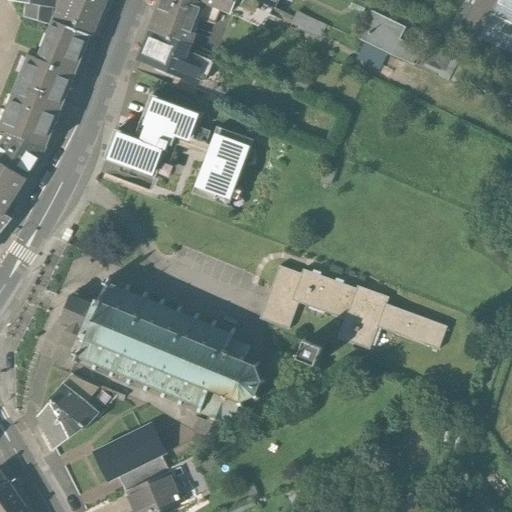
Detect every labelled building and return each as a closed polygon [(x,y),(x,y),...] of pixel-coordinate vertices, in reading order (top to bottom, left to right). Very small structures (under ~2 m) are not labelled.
[(54,0),(9,0),(9,1),(28,4),(53,8),(54,0)] [(62,0),(54,20),(92,35),(106,0),(62,0)] [(203,5),(190,0),(164,0),(152,32),(169,39),(170,37),(189,45),(200,18),(214,23),(219,11),(203,5)] [(208,0),(208,1),(205,0),(203,5),(219,11),(230,15),(235,0),(208,0)] [(279,0),(257,0),(275,8),(279,0)] [(511,0),(480,0),(466,29),(511,52),(511,0)] [(53,8),(28,4),(27,17),(48,23),(53,8)] [(326,25),(297,12),(291,24),(320,38),(326,25)] [(389,19),(379,14),(365,43),(387,54),(390,55),(404,28),(388,21),(389,19)] [(54,20),(35,68),(73,83),(92,35),(54,20)] [(152,32),(139,62),(178,77),(178,76),(198,85),(206,66),(184,58),(189,45),(170,37),(169,39),(152,32)] [(387,54),(365,43),(357,58),(379,69),(387,54)] [(35,68),(25,64),(0,129),(0,130),(8,133),(10,134),(48,149),(73,83),(35,68)] [(204,114),(152,95),(136,137),(116,130),(105,160),(156,179),(172,137),(192,144),(204,114)] [(254,141),(218,127),(193,193),(229,207),(254,141)] [(10,134),(8,133),(0,143),(0,162),(28,180),(48,149),(10,134)] [(28,180),(0,162),(0,211),(6,215),(28,180)] [(0,233),(12,219),(6,215),(0,211),(0,233)] [(357,289),(304,269),(303,274),(281,265),(261,319),(289,330),(299,303),(345,321),(338,339),(370,350),(379,327),(438,350),(447,327),(387,305),(390,298),(358,286),(357,289)] [(161,305),(146,299),(149,294),(146,293),(143,298),(129,292),(131,287),(129,285),(126,291),(111,284),(113,279),(110,278),(108,283),(104,281),(103,284),(106,286),(100,302),(96,300),(95,303),(99,305),(98,307),(78,299),(80,294),(77,293),(75,297),(71,295),(70,298),(74,300),(66,319),(62,317),(61,320),(65,322),(63,326),(66,327),(68,323),(73,325),(72,327),(73,331),(78,334),(82,331),(83,330),(87,332),(86,334),(83,333),(82,336),(85,337),(78,353),(75,352),(74,355),(77,356),(75,361),(78,363),(80,357),(96,364),(94,369),(104,373),(106,368),(113,371),(111,376),(113,377),(116,372),(130,378),(128,383),(131,385),(133,379),(146,385),(144,390),(148,392),(150,386),(164,392),(162,398),(165,399),(167,393),(181,399),(179,405),(182,406),(184,401),(200,407),(197,412),(200,414),(201,413),(232,426),(239,407),(242,407),(242,401),(253,397),(257,401),(260,399),(256,395),(260,383),(266,383),(266,381),(261,380),(256,369),(260,365),(258,362),(254,366),(244,362),(251,347),(232,339),(235,330),(233,329),(230,334),(215,328),(217,323),(214,321),(212,327),(198,321),(200,315),(197,314),(195,319),(181,314),(183,308),(180,307),(178,312),(163,306),(166,301),(163,300),(161,305)] [(316,362),(321,344),(302,338),(296,355),(316,362)] [(72,377),(63,386),(77,400),(79,398),(88,407),(99,391),(72,377)] [(77,400),(63,386),(49,403),(51,405),(38,420),(55,453),(84,432),(85,433),(98,419),(87,408),(88,407),(79,398),(77,400)] [(152,425),(95,453),(109,482),(119,477),(126,492),(168,472),(170,471),(162,455),(166,453),(152,425)] [(168,472),(126,492),(136,511),(160,511),(182,502),(180,499),(182,498),(180,494),(179,495),(168,472)] [(24,511),(6,485),(0,488),(0,511),(24,511)]
